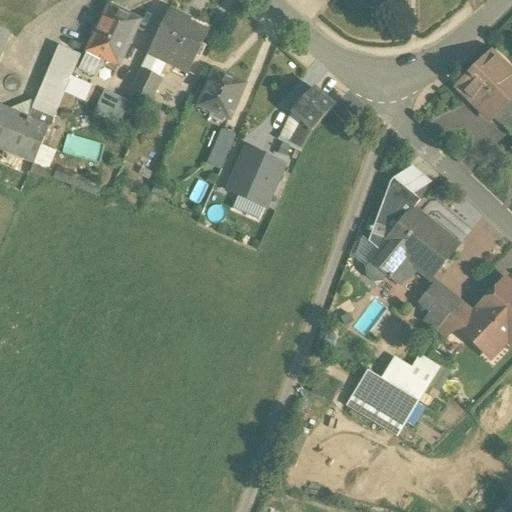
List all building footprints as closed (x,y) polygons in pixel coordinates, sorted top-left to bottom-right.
[(190,22),(170,11),(149,53),(188,75),(208,35),(188,24),(190,22)] [(121,19),(106,12),(86,53),(100,60),(118,68),(140,23),(123,14),(121,19)] [(0,56),(9,35),(0,31),(0,56)] [(100,60),(87,54),(80,68),(82,73),(88,76),(93,74),(100,60)] [(7,113),(0,109),(0,152),(33,166),(77,62),(61,55),(40,103),(36,101),(7,113)] [(511,78),(490,56),(477,70),(477,75),(473,79),(467,79),(457,90),(473,106),(476,106),(477,105),(490,118),(488,121),(489,122),(491,120),(511,99),(511,78)] [(161,79),(143,69),(131,93),(150,103),(161,79)] [(244,86),(212,72),(197,108),(228,121),(244,86)] [(105,90),(94,114),(119,126),(130,102),(105,90)] [(313,90),(290,115),(300,124),(311,134),(334,109),(313,90)] [(511,99),(491,120),(500,128),(501,128),(511,116),(511,99)] [(271,160),(294,170),(301,153),(288,146),(300,124),(290,115),(271,160)] [(511,116),(501,128),(510,137),(511,134),(511,116)] [(300,124),(288,146),(301,153),(311,134),(300,124)] [(206,165),(221,171),(235,137),(220,131),(206,165)] [(71,136),(67,154),(102,160),(105,143),(71,136)] [(284,169),(245,152),(227,193),(266,209),(284,169)] [(368,242),(376,252),(413,211),(419,204),(390,177),(368,242)] [(413,211),(376,252),(367,263),(371,266),(364,275),(377,286),(385,277),(396,287),(419,272),(430,283),(458,248),(413,211)] [(472,316),(461,328),(462,329),(488,354),(502,339),(511,347),(511,288),(505,282),(472,316)] [(436,285),(419,305),(432,315),(448,295),(436,285)] [(448,295),(432,315),(443,324),(461,305),(448,295)] [(443,324),(436,331),(444,339),(462,329),(461,328),(472,316),(461,305),(443,324)] [(419,359),(411,371),(396,362),(384,381),(401,391),(392,405),(409,416),(438,369),(419,359)] [(396,437),(409,416),(392,405),(401,391),(384,381),(366,370),(344,406),(396,437)]
